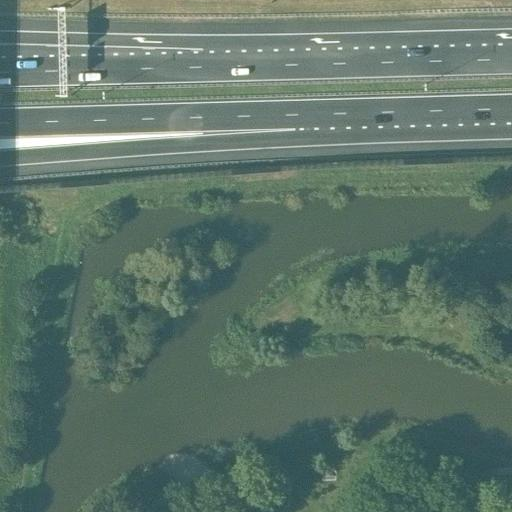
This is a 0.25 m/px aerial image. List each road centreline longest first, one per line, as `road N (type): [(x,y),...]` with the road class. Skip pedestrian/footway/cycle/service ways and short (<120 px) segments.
road 1 (motorway): [(511,59),(0,73)]
road 2 (motorway): [(0,161),(191,143),(292,116)]
road 3 (motorway): [(0,124),(292,116)]
road 4 (motorway): [(292,116),(511,109)]
